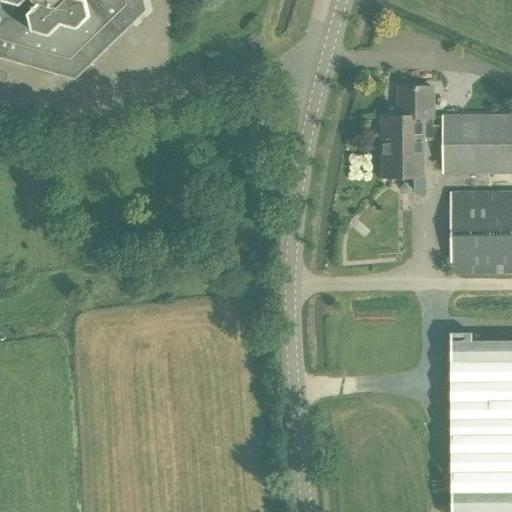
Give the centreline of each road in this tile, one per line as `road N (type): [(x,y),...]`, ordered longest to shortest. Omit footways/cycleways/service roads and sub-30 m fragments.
road 1 (tertiary): [(309,511),(297,396),(299,188),(343,0)]
road 2 (track): [(294,290),(511,285)]
